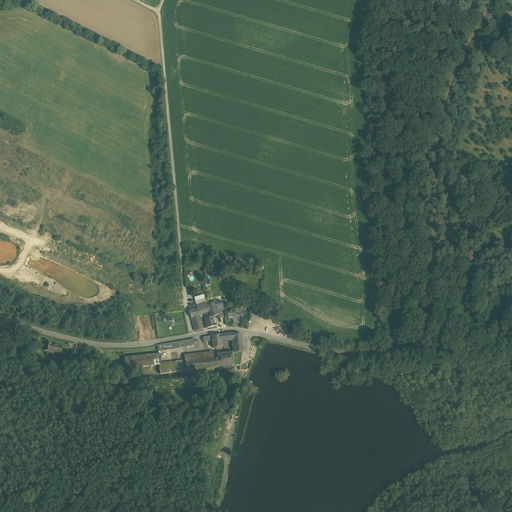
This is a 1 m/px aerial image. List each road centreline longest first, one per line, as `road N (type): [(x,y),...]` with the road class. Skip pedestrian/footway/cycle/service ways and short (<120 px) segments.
road 1 (tertiary): [(511,343),(337,354),(235,329),(104,345),(0,317)]
road 2 (track): [(157,10),(185,306)]
road 3 (track): [(249,332),(214,511)]
